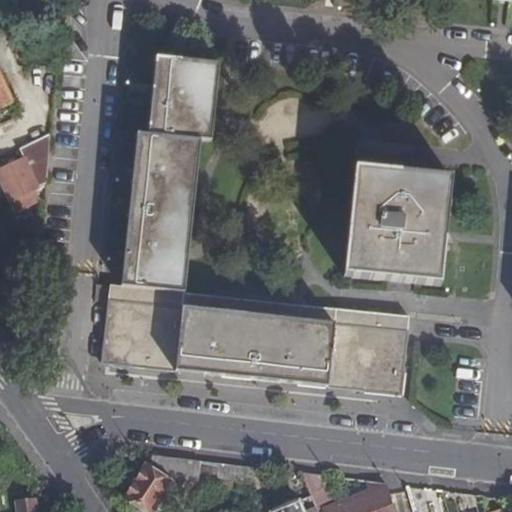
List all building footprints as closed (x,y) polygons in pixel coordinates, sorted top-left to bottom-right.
[(220,67),(157,60),(153,96),(148,139),(136,138),(131,188),(125,251),(121,291),(110,291),(103,368),(212,379),(280,386),(294,388),(305,389),(401,399),(410,321),(182,298),(199,145),(211,146),(220,67)] [(0,104),(12,99),(0,71),(0,104)] [(27,159),(0,172),(0,175),(12,201),(40,187),(34,174),(43,169),(37,156),(28,161),(27,159)] [(454,181),(356,171),(345,279),(443,289),(448,236),(454,181)] [(201,464),(153,458),(126,501),(142,511),(154,511),(173,482),(187,485),(199,486),(201,464)] [(302,476),(312,501),(317,511),(393,511),(392,506),(387,489),(367,497),(337,509),(325,478),(302,476)] [(173,482),(154,511),(169,511),(187,485),(173,482)] [(365,483),(367,497),(387,489),(386,486),(365,483)] [(317,511),(312,501),(285,511),(317,511)] [(36,511),(35,503),(17,505),(18,511),(36,511)]
